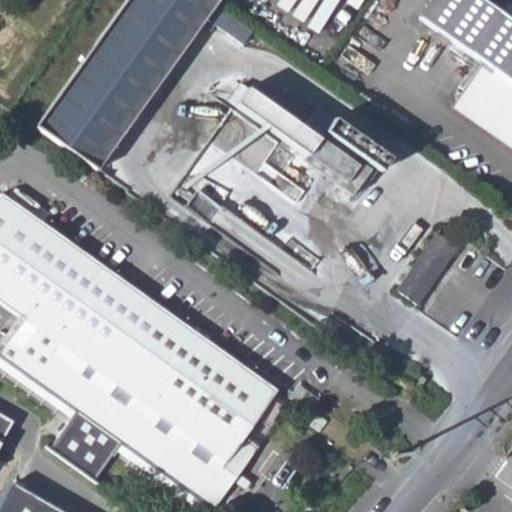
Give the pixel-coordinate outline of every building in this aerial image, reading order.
[(219,2),(216,0),(126,0),(39,123),(102,167),(219,2)] [(483,68),(456,106),(511,145),(511,7),(510,6),(502,16),(485,5),(487,0),(436,0),(420,24),(483,68)] [(218,7),(211,18),(241,39),(249,28),(218,7)] [(355,169),(243,89),(231,106),(343,186),(340,191),(354,201),(372,175),(358,166),(355,169)] [(392,165),(339,127),(330,139),(383,177),(392,165)] [(274,393),(0,197),(0,306),(18,320),(0,344),(0,359),(75,413),(48,452),(93,484),(120,444),(211,508),(255,446),(243,437),(274,393)] [(434,233),(394,290),(414,304),(453,248),(434,233)] [(284,395),(307,412),(313,404),(317,396),(293,381),(284,395)] [(13,419),(0,411),(0,418),(10,425),(13,419)] [(307,427),(317,434),(326,421),(316,414),(307,427)] [(0,440),(10,425),(0,418),(0,440)] [(59,511),(9,482),(0,498),(0,511),(59,511)]
